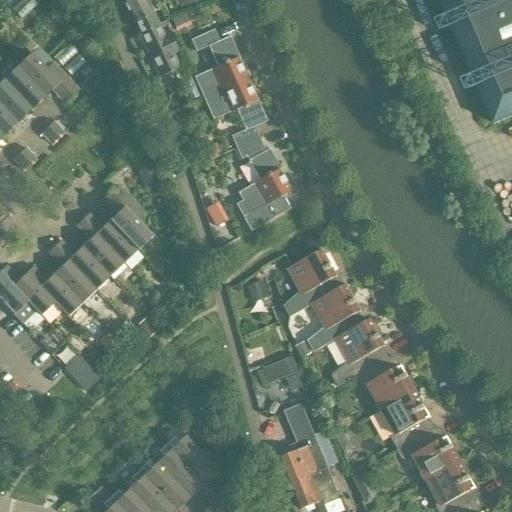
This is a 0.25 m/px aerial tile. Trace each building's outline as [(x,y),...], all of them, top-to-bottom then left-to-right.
[(133,24),(153,13),(158,10),(153,0),(123,0),(121,1),(133,24)] [(511,0),(439,0),(491,122),(511,113),(511,0)] [(164,36),(153,13),(133,24),(159,79),(179,69),(173,56),(179,53),(169,33),(164,36)] [(170,19),(176,32),(191,25),(185,13),(170,19)] [(194,78),(203,99),(244,81),(236,62),(239,60),(229,37),(219,42),(213,31),(191,41),(196,53),(208,47),(217,67),(194,78)] [(30,54),(16,67),(45,98),(53,90),(66,103),(79,91),(52,63),(45,70),(30,54)] [(9,60),(0,69),(0,79),(30,111),(45,98),(16,67),(9,60)] [(191,78),(181,82),(189,101),(199,97),(191,78)] [(0,79),(0,108),(16,125),(30,111),(0,79)] [(231,137),(236,149),(259,139),(254,128),(267,122),(257,101),(254,102),(244,81),(203,99),(212,121),(229,114),(236,111),(245,131),(231,137)] [(0,108),(0,135),(2,138),(16,125),(0,108)] [(174,115),(172,121),(176,126),(180,126),(182,119),(179,114),(174,115)] [(53,123),(47,129),(56,138),(62,133),(53,123)] [(56,138),(47,129),(41,134),(50,144),(56,138)] [(259,139),(236,149),(241,160),(246,158),(259,181),(237,193),(248,214),(241,218),(250,233),(289,211),(281,197),(290,193),(278,172),(281,170),(269,150),(265,152),(259,139)] [(25,149),(19,154),(28,165),(34,159),(25,149)] [(28,165),(19,154),(13,160),(22,170),(28,165)] [(133,173),(144,183),(154,173),(144,162),(133,173)] [(118,214),(110,221),(138,251),(152,237),(137,221),(144,215),(118,187),(104,200),(118,214)] [(217,203),(206,210),(215,227),(227,220),(217,203)] [(89,215),(83,221),(124,264),(138,251),(110,221),(102,228),(89,215)] [(89,240),(82,248),(110,277),(124,264),(83,221),(76,227),(89,240)] [(61,241),(55,247),(96,290),(110,277),(82,248),(74,255),(61,241)] [(62,266),(54,274),(82,304),(96,290),(55,247),(49,253),(62,266)] [(290,319),(313,307),(313,306),(339,292),(338,291),(333,281),(337,278),(323,252),(288,271),(301,294),(284,308),(290,319)] [(6,267),(0,272),(0,274),(28,303),(36,312),(41,317),(55,303),(27,273),(19,281),(6,267)] [(27,273),(55,303),(68,317),(82,304),(54,274),(46,281),(33,268),(27,273)] [(28,303),(0,274),(0,301),(23,326),(36,312),(28,303)] [(263,282),(248,287),(252,298),(267,293),(263,282)] [(308,342),(314,353),(336,341),(363,326),(362,326),(357,316),(361,313),(347,287),(338,291),(339,292),(313,306),(313,307),(325,329),(308,342)] [(154,298),(148,304),(154,310),(160,304),(154,298)] [(148,319),(139,328),(149,340),(159,331),(148,319)] [(338,389),(357,378),(386,361),(380,350),(385,348),(370,321),(362,326),(363,326),(336,341),(349,363),(332,377),(338,389)] [(125,323),(112,336),(118,343),(131,330),(132,329),(125,323)] [(98,343),(107,353),(118,343),(112,336),(109,333),(98,343)] [(308,342),(296,348),(302,360),(314,353),(308,342)] [(90,357),(90,361),(92,364),(96,364),(101,359),(101,355),(99,352),(94,352),(90,357)] [(292,358),(264,369),(270,385),(298,373),(292,358)] [(368,387),(382,412),(416,393),(402,367),(397,369),(391,359),(386,361),(357,378),(364,390),(368,387)] [(72,377),(86,392),(99,381),(84,365),(72,377)] [(391,439),(398,451),(437,430),(432,432),(426,422),(431,419),(416,393),(382,412),(396,437),(391,439)] [(324,460),(302,406),(285,412),(298,444),(284,449),(286,456),(280,459),(290,485),(329,470),(325,459),(324,460)] [(413,457),(428,483),(462,464),(447,438),(443,440),(437,430),(398,451),(402,459),(407,456),(409,459),(413,457)] [(347,431),(336,437),(342,447),(352,441),(347,431)] [(188,511),(182,506),(198,491),(217,511),(221,511),(232,502),(210,479),(223,467),(189,432),(105,511),(188,511)] [(461,511),(477,503),(472,493),(476,490),(462,464),(428,483),(441,507),(436,510),(437,511),(461,511)] [(329,470),(291,485),(301,511),(324,502),(328,511),(347,511),(346,508),(345,509),(329,470)] [(365,472),(352,478),(359,492),(372,485),(365,472)] [(476,511),(473,506),(478,503),(477,503),(461,511),(476,511)]
